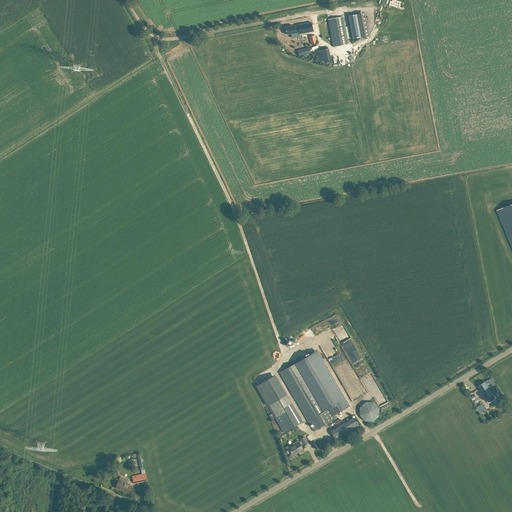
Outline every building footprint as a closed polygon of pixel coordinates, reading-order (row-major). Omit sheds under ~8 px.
[(348,16),(352,39),(360,38),(356,14),(348,16)] [(328,19),(333,47),(348,44),(343,18),(344,18),(344,16),(328,19)] [(313,31),(312,27),(311,22),(297,25),(294,26),(293,26),(285,27),(286,35),(295,33),(294,30),(298,29),(299,34),(313,31)] [(298,50),(299,56),(311,53),(309,47),(298,50)] [(317,51),(319,62),(331,60),(329,48),(317,51)] [(511,204),(497,211),(511,246),(511,204)] [(310,329),(313,334),(323,329),(320,324),(310,329)] [(280,372),(314,431),(337,418),(335,414),(350,406),(318,350),(301,360),(280,372)] [(303,422),(291,402),(287,394),(275,375),(257,386),(268,405),(284,432),(303,422)] [(488,385),(491,383),(489,380),(486,381),(478,386),(488,403),(496,398),(488,385)] [(362,405),(360,408),(360,410),(360,413),(360,416),(362,418),(364,420),(366,421),(369,421),(372,421),(374,420),(376,418),(378,416),(378,413),(378,410),(378,408),(376,405),(374,404),(372,402),(369,402),(366,403),(364,404),(362,405)] [(331,431),(337,441),(343,438),(337,428),(331,431)] [(304,445),(308,443),(305,437),(301,439),(301,440),(299,442),(298,441),(285,448),(288,453),(291,451),(293,455),(292,454),(298,451),(299,452),(303,449),(300,445),(303,443),(304,445)] [(132,477),(134,483),(147,480),(146,474),(132,477)] [(116,487),(128,493),(132,486),(126,483),(128,480),(120,477),(116,487)]
